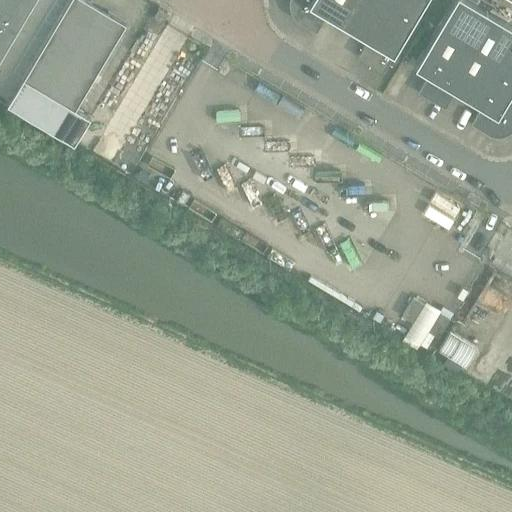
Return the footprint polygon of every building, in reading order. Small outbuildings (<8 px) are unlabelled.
[(0,0),(0,53),(31,0),(0,0)] [(125,22),(89,0),(68,0),(23,77),(74,108),(75,107),(125,22)] [(340,22),(352,0),(289,0),(289,1),(289,9),(293,15),(298,21),(316,31),(326,14),(340,22)] [(352,0),(340,22),(368,39),(358,56),(383,71),(424,0),(352,0)] [(471,124),(487,133),(494,136),(501,136),(508,133),(511,129),(511,24),(470,0),(453,0),(415,64),(429,73),(417,92),(445,108),(455,90),(481,105),(471,124)] [(159,8),(154,16),(162,21),(167,13),(159,8)] [(23,77),(7,104),(74,144),(90,116),(75,107),(74,108),(23,77)] [(430,353),(451,318),(413,296),(392,330),(393,331),(428,351),(430,353)] [(466,365),(477,347),(449,331),(439,349),(466,365)]
